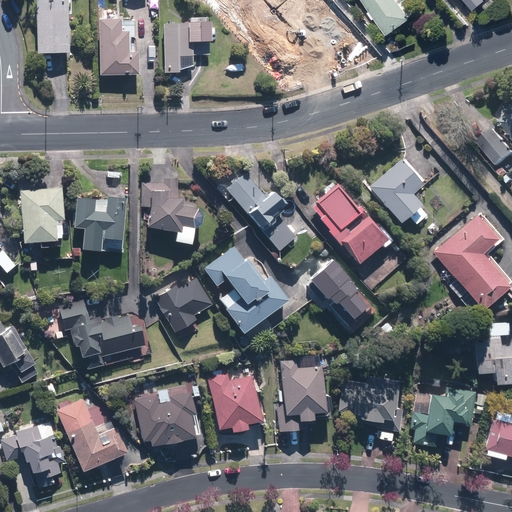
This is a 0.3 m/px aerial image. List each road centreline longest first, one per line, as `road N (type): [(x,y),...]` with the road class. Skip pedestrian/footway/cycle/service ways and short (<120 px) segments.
road 1 (tertiary): [(511,46),(257,127),(0,134)]
road 2 (residential): [(511,507),(313,474),(211,484),(107,511)]
